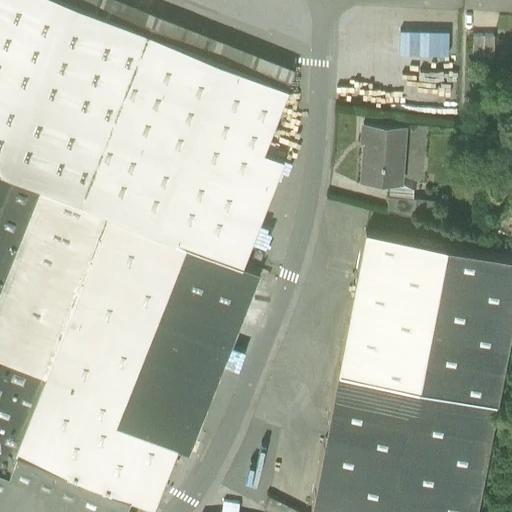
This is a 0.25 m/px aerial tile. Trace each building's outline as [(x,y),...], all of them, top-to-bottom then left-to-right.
[(105,209),(241,263),(283,157),(262,148),(287,85),(192,48),(195,38),(101,1),(97,11),(70,0),(0,0),(0,167),(10,171),(105,209)] [(101,1),(101,0),(70,0),(97,11),(101,1)] [(195,38),(199,29),(124,0),(101,0),(101,1),(195,38)] [(192,48),(287,85),(294,66),(199,29),(195,38),(192,48)] [(482,33),(472,33),(471,54),(482,54),(482,33)] [(493,33),(482,33),(482,54),(488,54),(493,54),(493,33)] [(482,54),(471,54),(471,64),(488,64),(488,54),(482,54)] [(402,124),(363,121),(361,139),(365,140),(362,177),(361,177),(361,178),(388,180),(398,181),(402,124)] [(0,196),(10,171),(0,167),(0,196)] [(105,209),(10,171),(0,196),(0,357),(40,374),(105,209)] [(388,180),(387,195),(412,196),(413,187),(398,181),(388,180)] [(386,209),(414,216),(415,197),(412,196),(387,195),(386,209)] [(241,263),(105,209),(40,374),(44,375),(14,451),(16,452),(129,497),(152,506),(176,446),(187,450),(259,270),(241,263)] [(473,511),(511,313),(511,256),(364,228),(310,511),(473,511)] [(0,470),(8,473),(16,452),(14,451),(44,375),(40,374),(0,357),(0,470)] [(123,511),(129,497),(16,452),(8,473),(0,470),(0,511),(123,511)]
